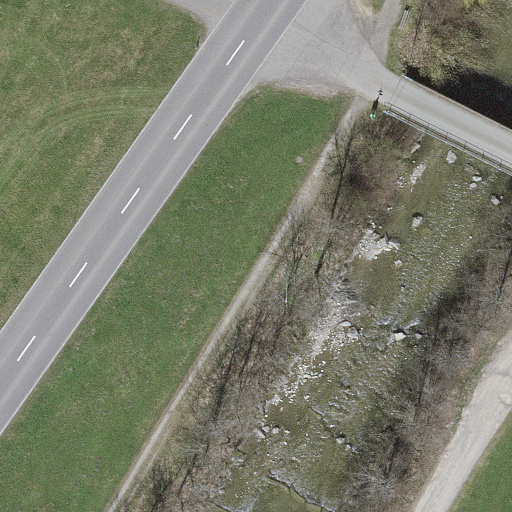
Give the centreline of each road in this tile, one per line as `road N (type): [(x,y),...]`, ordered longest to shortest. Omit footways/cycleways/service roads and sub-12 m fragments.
road 1 (secondary): [(272,0),(0,385)]
road 2 (track): [(511,157),(365,87)]
road 3 (track): [(436,511),(511,401)]
road 4 (track): [(365,87),(260,17)]
